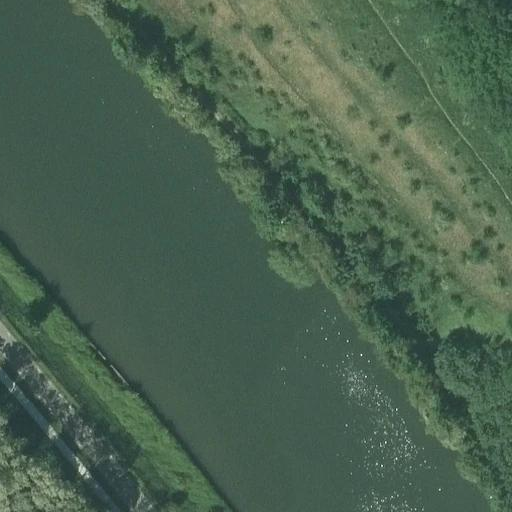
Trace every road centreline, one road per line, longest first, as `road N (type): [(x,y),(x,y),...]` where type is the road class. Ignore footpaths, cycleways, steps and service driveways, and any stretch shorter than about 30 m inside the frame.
road 1 (track): [(373,0),(511,197)]
road 2 (tertiary): [(139,511),(0,338)]
road 3 (track): [(448,0),(511,104)]
